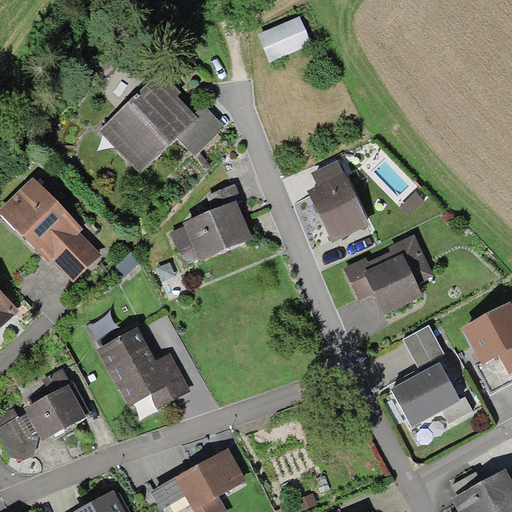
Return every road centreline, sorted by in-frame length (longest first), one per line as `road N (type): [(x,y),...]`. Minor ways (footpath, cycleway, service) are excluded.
road 1 (residential): [(17,496),(351,375)]
road 2 (residential): [(351,375),(245,116),(239,82)]
road 3 (residential): [(412,485),(351,375)]
